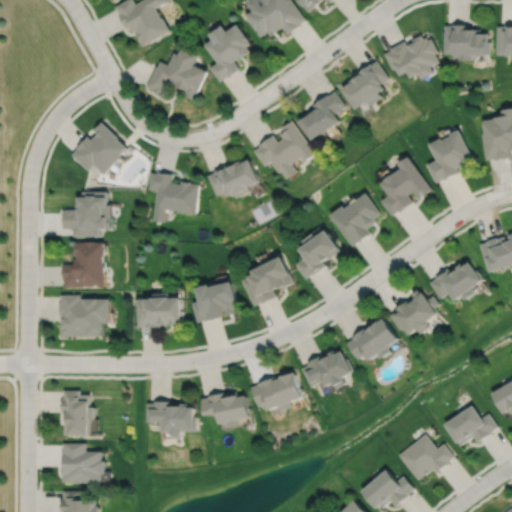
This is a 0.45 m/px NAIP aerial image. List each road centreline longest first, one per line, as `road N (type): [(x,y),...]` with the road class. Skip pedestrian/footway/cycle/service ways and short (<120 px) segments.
road 1 (residential): [(511,195),(463,213),(331,307),(264,342),(166,363),(0,363)]
road 2 (residential): [(27,511),(30,172),(61,109),(111,75)]
road 3 (residential): [(111,75),(143,122),(167,135),(200,136),(397,0)]
